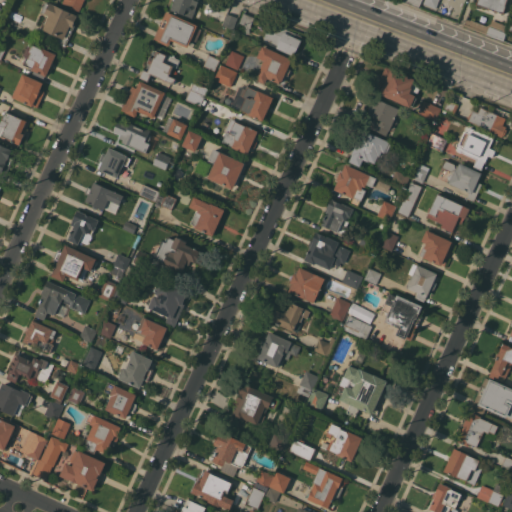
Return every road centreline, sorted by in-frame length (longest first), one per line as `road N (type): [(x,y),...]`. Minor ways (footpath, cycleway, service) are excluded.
road 1 (residential): [(348,47),(138,511)]
road 2 (residential): [(130,0),(0,288)]
road 3 (residential): [(511,226),(382,511)]
road 4 (primary): [(511,61),(352,0)]
road 5 (primary): [(354,32),(511,93)]
